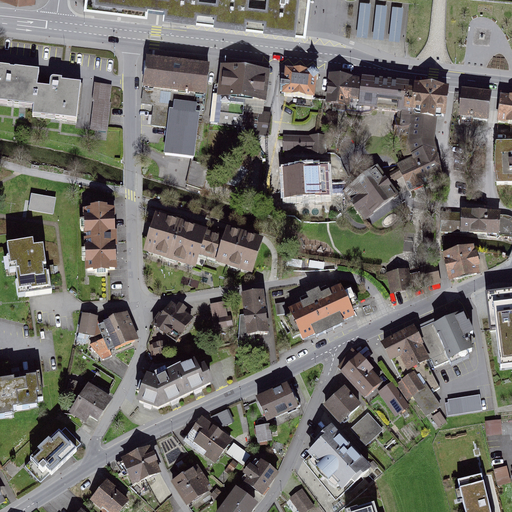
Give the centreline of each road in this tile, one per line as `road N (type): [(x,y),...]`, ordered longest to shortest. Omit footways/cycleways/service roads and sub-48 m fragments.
road 1 (secondary): [(511,85),(132,33)]
road 2 (residential): [(138,305),(331,277),(368,287),(386,322)]
road 3 (residential): [(132,33),(138,305)]
road 4 (residential): [(333,345),(98,451)]
road 5 (residential): [(333,345),(300,449),(258,511)]
road 6 (residential): [(138,305),(131,395),(98,451)]
road 7 (residential): [(511,267),(386,322)]
